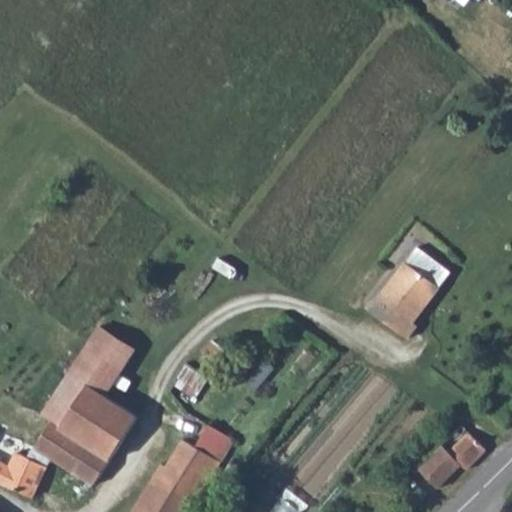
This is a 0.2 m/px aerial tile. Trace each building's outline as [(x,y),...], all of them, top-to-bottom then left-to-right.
[(417,323),(414,319),(452,275),(418,246),(370,303),(407,334),(417,323)] [(92,319),(40,407),(48,412),(58,419),(81,379),(99,388),(127,340),(92,319)] [(259,353),(242,377),(259,389),(275,364),(259,353)] [(187,359),(166,388),(187,403),(207,373),(187,359)] [(81,379),(58,419),(87,439),(113,396),(99,388),(81,379)] [(87,439),(84,445),(106,457),(136,407),(113,396),(87,439)] [(8,461),(0,456),(0,477),(29,493),(42,472),(51,456),(87,474),(94,478),(106,457),(84,445),(87,439),(58,419),(48,412),(21,452),(17,448),(8,461)] [(229,433),(203,419),(192,438),(218,452),(229,433)] [(486,450),(471,433),(448,452),(441,444),(416,466),(432,486),(459,464),(465,470),(486,450)] [(158,462),(130,511),(185,511),(216,455),(182,436),(165,466),(158,462)] [(42,472),(74,488),(87,474),(51,456),(42,472)] [(279,493),(267,511),(300,511),(303,508),(279,493)]
